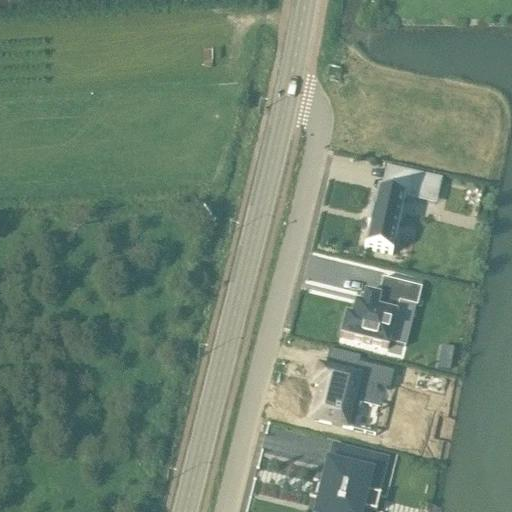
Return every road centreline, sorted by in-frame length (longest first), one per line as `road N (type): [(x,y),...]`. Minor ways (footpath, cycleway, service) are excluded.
road 1 (residential): [(225,511),(313,155),(316,112),(284,105)]
road 2 (secondary): [(184,511),(284,105)]
